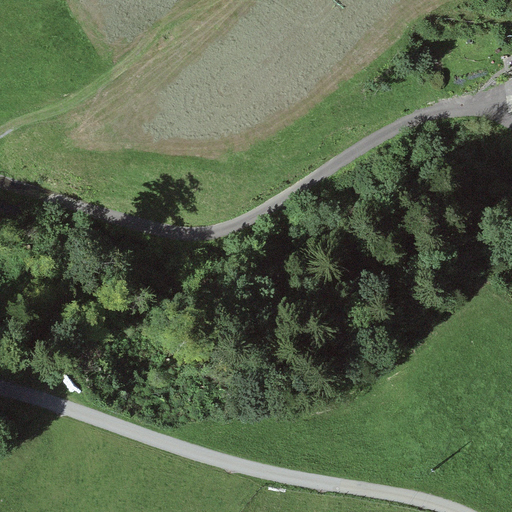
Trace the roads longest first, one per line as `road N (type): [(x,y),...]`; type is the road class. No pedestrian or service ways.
road 1 (track): [(0,187),(171,236),(215,236),(428,118),(489,109),(511,123)]
road 2 (unclassified): [(0,389),(258,477),(459,511)]
